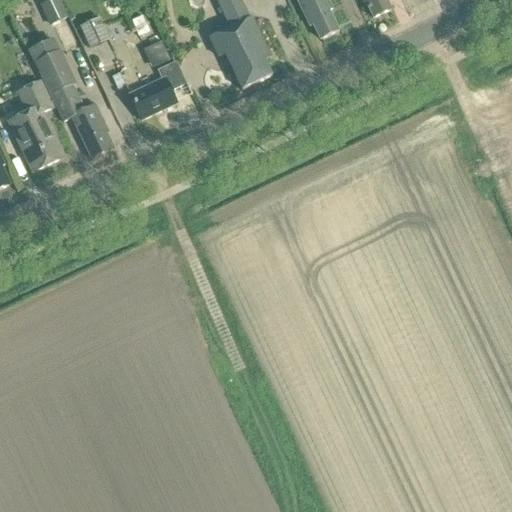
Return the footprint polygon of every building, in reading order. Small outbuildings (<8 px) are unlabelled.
[(225,58),(242,94),(272,80),(265,65),(271,62),(252,22),(250,24),(238,0),(218,0),(217,1),(232,32),(210,42),(219,61),(225,58)] [(313,29),(320,44),(338,35),(328,15),(331,13),(324,0),(294,0),(309,30),(313,29)] [(365,6),(373,22),(390,14),(383,0),(359,0),(363,7),(365,6)] [(36,9),(45,29),(64,20),(55,1),(36,9)] [(76,30),(85,52),(105,43),(95,21),(76,30)] [(162,40),(143,49),(152,68),(171,59),(162,40)] [(72,122),(92,163),(113,153),(105,137),(107,137),(94,110),(84,115),(51,47),(30,57),(64,125),(63,125),(64,126),(72,122)] [(129,99),(142,125),(177,108),(171,96),(187,88),(177,66),(157,76),(161,84),(129,99)] [(43,85),(20,96),(30,117),(11,126),(35,176),(67,162),(46,117),(56,112),(43,85)] [(0,194),(9,190),(0,171),(4,169),(0,160),(0,194)]
